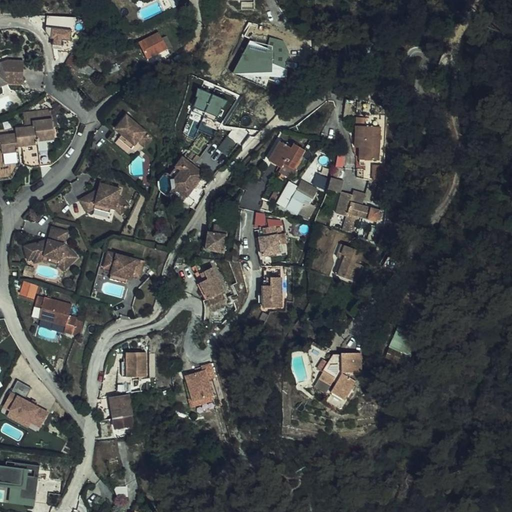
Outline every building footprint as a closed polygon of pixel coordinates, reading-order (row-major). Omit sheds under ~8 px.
[(79,20),(50,16),(47,33),(52,39),(55,40),(54,45),(63,47),(64,41),(72,43),(74,32),(77,32),(79,20)] [(250,24),(246,33),(258,39),(262,30),(250,24)] [(152,58),(173,48),(165,31),(144,40),(152,58)] [(263,76),(288,76),(288,39),(251,39),(249,39),(235,74),(251,80),(254,72),(263,76)] [(94,70),(73,55),(67,63),(89,78),(94,70)] [(25,83),(26,64),(26,60),(22,60),(12,59),(0,64),(0,89),(14,83),(25,83)] [(110,74),(118,71),(115,63),(107,66),(110,74)] [(215,132),(223,95),(197,90),(188,135),(197,136),(198,129),(215,132)] [(59,110),(63,106),(58,101),(55,106),(59,110)] [(24,111),(25,125),(16,126),(16,130),(17,138),(21,138),(23,161),(31,164),(38,164),(48,162),(47,154),(46,137),(46,134),(54,133),(53,109),(38,110),(24,111)] [(120,133),(132,119),(129,117),(118,130),(120,133)] [(377,162),(380,128),(365,127),(366,119),(356,118),(354,148),(359,148),(358,160),(377,162)] [(155,139),(132,119),(120,133),(124,136),(137,146),(140,143),(147,148),(155,139)] [(0,175),(9,174),(18,160),(17,138),(16,130),(0,131),(0,175)] [(219,148),(228,154),(237,140),(228,134),(219,148)] [(137,146),(124,136),(121,139),(129,146),(134,150),(137,146)] [(293,168),(304,148),(294,143),(292,147),(279,140),(268,161),(282,168),(284,163),(293,168)] [(207,175),(185,159),(178,168),(183,172),(177,180),(179,190),(189,198),(198,186),(196,185),(199,180),(202,182),(207,175)] [(342,167),(333,166),(330,176),(341,178),(342,167)] [(327,179),(320,175),(314,186),(322,190),(327,179)] [(90,197),(82,201),(89,214),(96,210),(94,206),(97,205),(113,209),(117,210),(122,216),(131,207),(121,197),(123,190),(103,185),(101,190),(100,195),(91,200),(90,197)] [(310,197),(294,189),(285,208),(308,218),(313,207),(307,204),(310,197)] [(101,190),(90,197),(91,200),(100,195),(101,190)] [(351,195),(340,192),(334,215),(346,217),(347,214),(366,218),(366,220),(377,223),(381,208),(359,203),(360,201),(350,199),(351,195)] [(97,205),(94,206),(96,210),(112,214),(113,209),(97,205)] [(257,213),(255,224),(267,226),(269,215),(257,213)] [(232,225),(218,223),(218,231),(218,236),(212,235),(211,248),(229,250),(232,225)] [(263,241),(258,242),(260,255),(279,252),(277,245),(285,244),(283,234),(276,236),(276,233),(280,232),(279,228),(275,229),(275,227),(261,229),(262,237),(263,241)] [(51,241),(26,247),(30,261),(35,260),(45,257),(62,262),(61,266),(66,271),(79,258),(66,245),(70,233),(54,228),(51,241)] [(336,275),(351,280),(357,282),(362,266),(360,265),(365,251),(364,251),(343,244),(339,254),(343,255),(341,260),(336,275)] [(146,263),(110,253),(105,273),(113,275),(112,279),(128,284),(130,280),(133,281),(141,283),(146,263)] [(45,257),(35,260),(36,264),(45,262),(61,266),(62,262),(45,257)] [(208,283),(203,286),(210,298),(212,297),(222,291),(226,289),(213,266),(201,272),(205,279),(208,283)] [(281,277),(268,278),(268,287),(269,291),(264,291),(264,309),(283,307),(281,277)] [(128,284),(112,279),(111,284),(127,289),(128,284)] [(27,284),(20,282),(19,289),(25,290),(27,284)] [(222,291),(212,297),(216,303),(226,297),(222,291)] [(76,306),(48,298),(42,320),(68,327),(66,334),(76,337),(81,320),(73,317),(76,306)] [(398,326),(390,346),(412,355),(420,335),(398,326)] [(307,355),(309,356),(327,366),(323,372),(324,373),(321,377),(319,376),(312,387),(328,397),(325,403),(343,414),(354,395),(349,392),(355,381),(351,378),(351,374),(361,374),(361,366),(360,354),(341,354),(341,356),(333,356),(331,358),(323,353),(324,350),(321,348),(313,344),(307,355)] [(148,373),(143,348),(124,352),(128,376),(148,373)] [(215,375),(210,361),(201,364),(201,365),(203,369),(197,370),(186,374),(193,396),(194,399),(213,392),(208,377),(215,375)] [(34,390),(20,384),(8,411),(13,414),(11,420),(34,430),(37,423),(47,428),(53,412),(29,401),(34,390)] [(194,399),(193,396),(190,397),(193,405),(215,397),(213,392),(194,399)] [(110,400),(114,419),(132,414),(128,394),(119,396),(119,398),(110,400)] [(134,423),(132,414),(114,419),(116,427),(134,423)] [(131,457),(149,454),(148,442),(129,445),(131,457)] [(124,481),(117,456),(106,459),(113,484),(124,481)] [(7,473),(0,471),(0,488),(22,491),(20,505),(37,507),(41,472),(16,469),(15,474),(7,473)]
